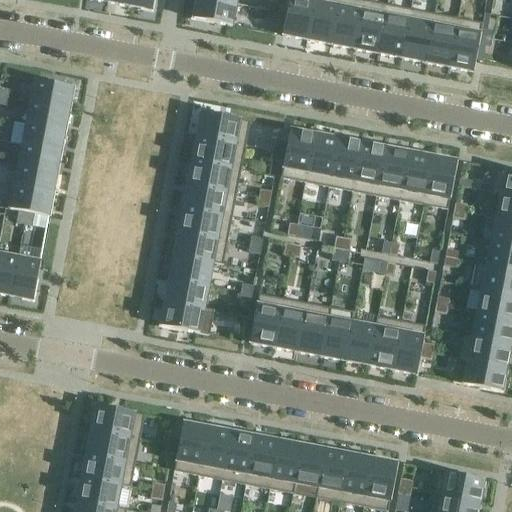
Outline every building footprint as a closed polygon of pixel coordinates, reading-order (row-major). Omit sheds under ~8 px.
[(130,0),(129,8),(152,12),(154,0),(130,0)] [(210,0),(196,0),(193,20),(232,27),(236,5),(210,0)] [(289,0),(282,37),(307,41),(314,0),(289,0)] [(314,0),(307,41),(330,46),(339,0),(314,0)] [(356,0),(339,0),(330,46),(354,51),(363,1),(356,0)] [(363,1),(354,51),(377,55),(387,6),(363,1)] [(387,6),(377,55),(401,60),(410,10),(387,6)] [(410,10),(401,60),(424,64),(434,15),(410,10)] [(268,11),(267,19),(279,22),(280,14),(268,11)] [(434,15),(424,64),(448,69),(458,19),(434,15)] [(458,19),(448,69),(473,73),(475,62),(478,46),(480,38),(481,30),(482,24),(458,19)] [(481,30),(480,38),(492,40),(493,32),(481,30)] [(480,38),(478,46),(490,48),(492,40),(480,38)] [(69,111),(73,89),(34,81),(30,103),(69,111)] [(0,88),(0,96),(8,99),(10,91),(0,88)] [(65,132),(69,111),(30,103),(26,124),(65,132)] [(246,147),(250,123),(201,113),(197,138),(246,147)] [(61,153),(65,132),(26,124),(22,146),(61,153)] [(305,184),(314,135),(290,130),(287,147),(285,154),(284,162),(280,179),(305,184)] [(329,188),(338,139),(314,135),(305,184),(329,188)] [(241,171),(246,147),(197,138),(192,161),(241,171)] [(352,193),(362,144),(338,139),(329,188),(352,193)] [(285,154),(287,147),(275,144),(273,152),(285,154)] [(376,197),(385,148),(362,144),(352,193),(376,197)] [(57,174),(61,153),(22,146),(17,167),(57,174)] [(399,202),(409,153),(385,148),(376,197),(399,202)] [(284,162),(285,154),(273,152),(272,160),(284,162)] [(423,206),(432,157),(409,153),(399,202),(423,206)] [(447,211),(457,162),(432,157),(423,206),(447,211)] [(237,194),(241,171),(192,161),(187,185),(237,194)] [(53,196),(57,174),(17,167),(13,188),(53,196)] [(511,172),(494,169),(490,194),(511,198),(511,172)] [(471,182),(460,180),(458,188),(470,190),(471,182)] [(232,218),(237,194),(187,185),(183,208),(232,218)] [(49,218),(53,196),(13,188),(9,210),(18,212),(26,213),(34,215),(49,218)] [(270,201),(272,193),(260,190),(258,198),(270,201)] [(511,222),(511,198),(490,194),(485,217),(511,222)] [(269,208),(270,201),(258,198),(257,206),(269,208)] [(465,213),(467,205),(455,203),(453,211),(465,213)] [(228,241),(232,218),(183,208),(178,232),(228,241)] [(464,221),(465,213),(453,211),(452,219),(464,221)] [(24,225),(26,213),(18,212),(16,224),(24,225)] [(32,227),(34,215),(26,213),(24,225),(32,227)] [(511,247),(511,222),(485,217),(485,218),(494,220),(490,242),(481,240),(480,241),(511,247)] [(295,238),(297,226),(289,224),(287,236),(295,238)] [(305,227),(297,226),(295,238),(303,239),(305,227)] [(223,265),(228,241),(178,232),(174,255),(223,265)] [(261,248),(263,240),(251,237),(249,245),(261,248)] [(341,251),(343,239),(335,237),(334,245),(333,249),(341,251)] [(351,240),(343,239),(341,251),(349,252),(351,240)] [(511,271),(511,247),(480,241),(476,264),(511,271)] [(389,256),(391,244),(383,242),(381,254),(389,256)] [(291,258),(293,246),(285,244),(283,256),(291,258)] [(399,245),(391,244),(389,256),(397,257),(399,245)] [(260,256),(261,248),(249,245),(248,253),(260,256)] [(299,259),(301,247),(293,246),(291,258),(299,259)] [(339,263),(341,251),(333,249),(331,261),(339,263)] [(457,261),(458,253),(446,250),(445,258),(457,261)] [(339,263),(347,264),(349,252),(341,251),(339,263)] [(437,265),(440,253),(432,251),(429,263),(437,265)] [(0,295),(10,298),(18,258),(0,254),(0,295)] [(223,266),(223,265),(174,255),(169,279),(209,287),(213,264),(223,266)] [(33,302),(40,262),(18,258),(10,298),(33,302)] [(455,269),(457,261),(445,258),(443,266),(455,269)] [(385,276),(388,264),(380,262),(377,274),(385,276)] [(393,277),(395,265),(388,264),(385,276),(393,277)] [(511,295),(511,271),(476,264),(471,288),(511,295)] [(436,273),(428,271),(425,283),(433,285),(436,273)] [(204,309),(209,287),(169,279),(165,303),(214,312),(214,311),(204,309)] [(252,295),(254,287),(242,285),(240,293),(252,295)] [(511,320),(511,295),(471,288),(471,289),(481,291),(476,313),(511,320)] [(251,303),(252,295),(240,293),(239,300),(251,303)] [(274,349),(283,300),(258,295),(249,344),(274,349)] [(448,308),(449,300),(437,297),(436,305),(448,308)] [(297,353),(307,304),(283,300),(274,349),(297,353)] [(209,337),(214,312),(165,303),(160,327),(209,337)] [(321,358),(330,309),(307,304),(297,353),(321,358)] [(446,316),(448,308),(436,305),(434,313),(446,316)] [(344,362),(352,323),(329,319),(331,309),(330,309),(321,358),(344,362)] [(511,345),(511,339),(511,320),(476,313),(472,336),(462,334),(462,335),(511,345)] [(246,326),(248,318),(236,316),(234,324),(246,326)] [(368,367),(377,318),(376,318),(374,327),(352,323),(344,362),(368,367)] [(392,371),(401,322),(377,318),(368,367),(392,371)] [(419,359),(421,352),(422,344),(425,327),(401,322),(392,371),(416,376),(419,359)] [(506,368),(511,345),(462,335),(457,359),(506,368)] [(433,354),(434,346),(422,344),(421,352),(433,354)] [(431,362),(433,354),(421,352),(419,359),(431,362)] [(501,393),(506,368),(457,359),(452,383),(501,393)] [(95,406),(91,431),(140,440),(145,416),(95,406)] [(198,477),(208,428),(183,423),(180,440),(178,448),(177,456),(174,472),(198,477)] [(222,482),(231,432),(208,428),(198,477),(222,482)] [(135,464),(140,440),(91,431),(86,454),(135,464)] [(245,486),(255,437),(231,432),(222,482),(245,486)] [(269,490),(278,441),(255,437),(245,486),(269,490)] [(178,448),(180,440),(168,438),(166,446),(178,448)] [(293,495),(302,446),(278,441),(269,490),(293,495)] [(177,456),(178,448),(166,446),(165,453),(177,456)] [(316,499),(326,450),(302,446),(293,495),(294,495),(296,485),(317,489),(315,499),(316,499)] [(340,504),(349,455),(326,450),(316,499),(340,504)] [(131,488),(135,464),(86,454),(82,478),(131,488)] [(363,508),(373,459),(349,455),(340,504),(363,508)] [(382,511),(388,511),(397,464),(373,459),(363,508),(382,511)] [(435,471),(431,493),(480,503),(484,481),(435,471)] [(117,508),(121,487),(131,488),(82,478),(77,502),(126,511),(127,510),(117,508)] [(411,490),(412,482),(400,479),(399,487),(411,490)] [(163,495),(165,487),(153,485),(151,493),(163,495)] [(409,498),(411,490),(399,487),(397,495),(409,498)] [(162,503),(163,495),(151,493),(150,501),(162,503)] [(478,511),(480,503),(431,493),(427,511),(478,511)] [(126,511),(77,502),(75,511),(126,511)] [(174,511),(176,504),(168,503),(166,511),(174,511)]
